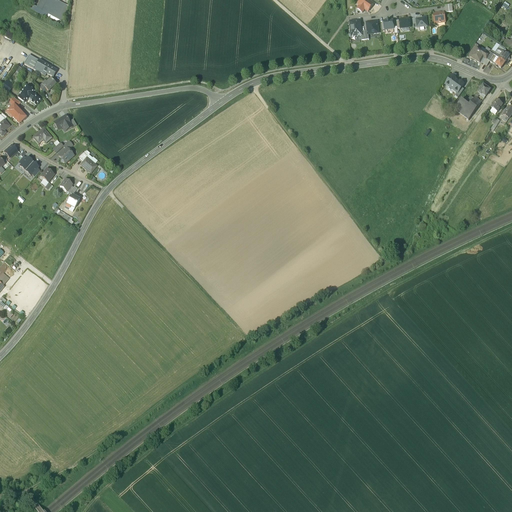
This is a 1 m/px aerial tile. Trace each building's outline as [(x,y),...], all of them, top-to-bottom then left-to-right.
[(40,13),(46,0),(40,0),(37,8),(31,5),(29,9),(43,16),(43,14),(40,13)] [(68,7),(53,0),(46,0),(40,13),(43,14),(43,16),(46,18),(47,16),(63,25),(65,22),(62,21),(68,7)] [(368,1),(367,0),(361,0),(358,5),(359,6),(357,9),(362,13),(364,10),(368,12),(373,5),(368,1)] [(445,6),(446,13),(453,12),(452,5),(445,6)] [(444,13),(433,14),(434,24),(445,23),(444,13)] [(415,17),(415,19),(416,28),(427,26),(426,18),(422,18),(422,17),(415,17)] [(399,20),(399,21),(400,29),(410,28),(409,19),(399,20)] [(386,21),(383,21),(384,30),(394,29),(394,28),(393,20),(390,21),(390,20),(386,20),(386,21)] [(360,21),(350,22),(352,37),(361,36),(362,36),(361,32),(360,21)] [(377,22),(366,23),(367,37),(379,35),(377,22)] [(488,55),(476,48),(470,57),(476,61),(480,63),(483,58),(486,60),(489,56),(488,55)] [(501,57),(500,59),(505,63),(509,56),(504,53),(501,57)] [(56,72),(29,57),(24,65),(45,77),(47,75),(53,78),(56,72)] [(499,59),(495,64),(501,68),(505,63),(500,59),(499,58),(499,59)] [(455,79),(451,76),(446,84),(448,85),(447,86),(447,87),(449,88),(450,88),(450,87),(458,92),(458,93),(461,88),(464,84),(460,82),(459,82),(455,79)] [(49,81),(46,84),(45,83),(42,86),(47,91),(48,92),(56,85),(51,80),(49,81)] [(11,87),(5,83),(2,88),(8,93),(12,88),(11,87)] [(487,88),(483,85),(478,93),(480,94),(481,95),(480,96),(484,99),(490,90),(489,89),(488,87),(487,87),(487,88)] [(34,92),(27,87),(18,98),(26,104),(29,100),(36,106),(40,100),(33,95),(34,92)] [(474,97),(473,99),(471,97),(466,103),(461,99),(454,110),(457,112),(461,115),(468,120),(481,102),(474,97)] [(20,104),(13,99),(10,103),(13,106),(15,108),(20,104)] [(502,105),(496,101),(491,108),(492,109),(497,112),(498,112),(502,105)] [(15,108),(13,106),(6,113),(12,119),(13,118),(19,124),(22,121),(24,122),(28,118),(23,114),(22,115),(15,108)] [(511,108),(509,106),(503,116),(509,119),(511,113),(511,108)] [(65,116),(60,119),(58,121),(54,123),(58,131),(63,128),(65,132),(72,128),(72,127),(69,122),(65,116)] [(0,124),(0,135),(2,137),(5,134),(4,132),(9,127),(4,121),(0,124)] [(43,129),(33,139),(38,145),(43,141),(45,144),(51,139),(43,129)] [(72,146),(68,142),(63,147),(66,150),(67,149),(68,150),(72,146)] [(12,146),(4,153),(6,155),(5,156),(6,157),(7,156),(10,159),(17,152),(12,146)] [(66,150),(61,154),(59,156),(61,159),(61,160),(61,161),(62,163),(64,163),(65,164),(73,156),(68,150),(67,149),(66,150)] [(88,157),(83,153),(79,158),(83,162),(87,158),(88,157)] [(22,158),(18,163),(21,166),(26,160),(23,157),(22,158)] [(28,158),(26,160),(21,166),(20,167),(25,172),(33,163),(28,158)] [(87,158),(83,162),(80,166),(91,174),(97,166),(87,158)] [(33,163),(25,172),(30,177),(32,175),(37,169),(38,168),(33,163)] [(37,169),(32,175),(35,178),(40,172),(37,169)] [(54,175),(47,170),(40,178),(47,183),(54,175)] [(72,185),(66,180),(60,187),(66,192),(71,186),(72,185)] [(72,196),(71,199),(70,198),(66,205),(74,209),(79,200),(72,196)] [(71,218),(63,213),(62,215),(59,213),(57,216),(68,223),(71,218)]
